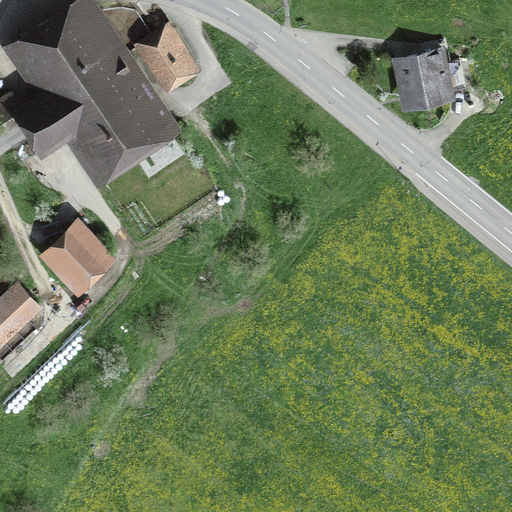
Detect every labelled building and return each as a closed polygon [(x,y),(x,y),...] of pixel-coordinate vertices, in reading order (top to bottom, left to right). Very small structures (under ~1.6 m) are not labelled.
[(0,121),(19,109),(44,145),(73,125),(100,165),(161,124),(80,3),(18,44),(49,89),(23,107),(12,90),(0,97),(0,121)] [(166,82),(197,62),(174,27),(166,26),(140,42),(166,82)] [(441,48),(399,57),(408,100),(450,91),(449,87),(444,60),(441,48)] [(444,60),(449,87),(465,84),(459,57),(444,60)] [(83,289),(112,261),(77,224),(48,252),(83,289)] [(0,340),(38,305),(17,283),(0,298),(0,340)]
